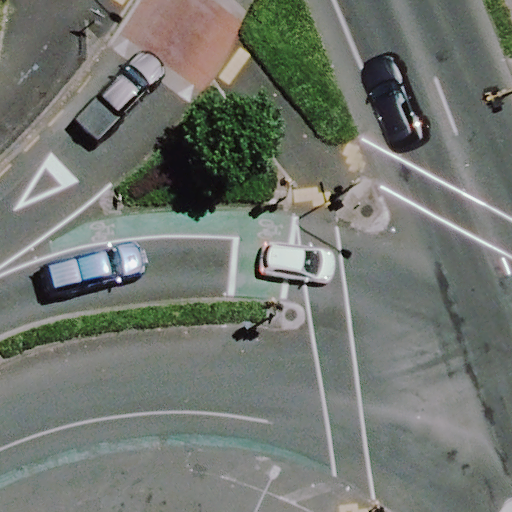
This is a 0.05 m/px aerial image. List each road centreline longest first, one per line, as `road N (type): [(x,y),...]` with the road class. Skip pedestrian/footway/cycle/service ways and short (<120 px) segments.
road 1 (secondary): [(511,486),(342,386),(204,363),(63,387),(0,416)]
road 2 (secondary): [(0,310),(179,261),(325,267),(511,327)]
road 3 (secondary): [(0,231),(149,78),(197,0)]
road 4 (secondary): [(511,236),(414,0)]
